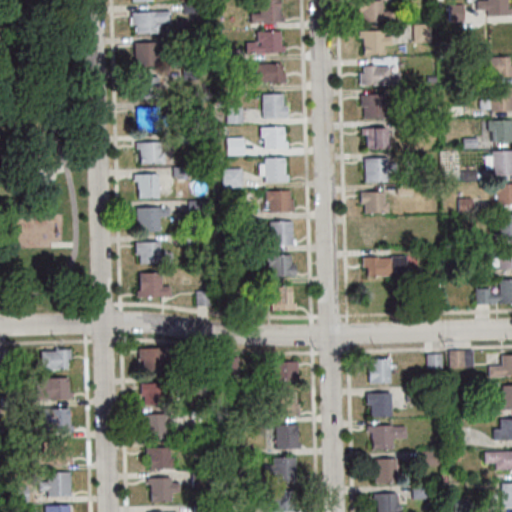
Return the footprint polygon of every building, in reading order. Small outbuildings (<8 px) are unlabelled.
[(281,21),(248,22),(248,13),(257,13),(257,0),(276,0),(277,15),(281,15),(281,21)] [(355,1),(379,0),(379,11),(391,10),(391,18),(386,18),(386,21),(362,21),(361,14),(355,14),(355,1)] [(485,15),(485,8),(474,9),(474,0),(505,0),(505,8),(510,8),(510,14),(485,15)] [(196,3),(196,12),(181,13),(180,3),(196,3)] [(447,21),(446,4),(461,4),(461,20),(447,21)] [(167,11),(167,22),(156,22),(157,31),(134,32),(134,24),(130,24),(129,12),(167,11)] [(411,24),(427,24),(428,41),(411,41),(411,24)] [(357,30),(380,30),(380,36),(389,36),(389,44),(380,45),(380,54),(361,54),(361,37),(357,37),(357,30)] [(243,52),(243,41),(255,41),(254,31),(278,31),(278,45),(282,45),(282,51),(243,52)] [(194,46),(178,46),(177,36),(194,36),(194,46)] [(162,41),(163,50),(154,50),(155,64),(132,65),(132,42),(162,41)] [(222,49),(237,49),(237,60),(222,61),(222,49)] [(511,75),(482,75),(481,57),(506,56),(506,65),(510,65),(511,75)] [(283,81),(268,82),(268,80),(253,81),(253,64),(278,63),(279,72),(282,72),(283,81)] [(397,83),(357,83),(357,72),(361,72),(361,66),(373,66),(387,66),(387,72),(397,72),(397,83)] [(180,79),(179,69),(195,69),(195,79),(180,79)] [(131,77),(155,76),(155,87),(159,87),(159,97),(136,97),(136,88),(132,88),(131,77)] [(511,110),(488,110),(488,108),(476,108),(476,99),(488,99),(487,87),(509,86),(509,98),(511,98),(511,110)] [(260,117),(259,94),(280,93),(280,105),(283,105),(284,116),(260,117)] [(383,94),(383,117),(362,117),(362,105),(359,105),(359,94),(383,94)] [(187,111),(174,111),(174,101),(187,100),(187,111)] [(156,106),(156,116),(164,116),(164,124),(156,125),(157,130),(134,131),(134,107),(156,106)] [(239,122),(224,122),(224,108),(239,107),(239,122)] [(511,140),(489,140),(489,129),(486,129),(485,120),(509,119),(509,134),(511,133),(511,140)] [(395,120),(410,120),(410,130),(396,130),(395,120)] [(285,147),(261,147),(261,136),(258,136),(257,126),(280,126),(280,141),(284,141),(285,147)] [(359,127),(384,127),(384,146),(364,147),(364,134),(359,134),(359,127)] [(189,133),(190,143),(173,143),(172,133),(189,133)] [(474,147),(460,147),(460,137),(474,137),(474,147)] [(156,141),(156,152),(161,152),(161,161),(137,162),(137,148),(134,148),(134,142),(156,141)] [(511,173),(490,174),(490,168),(482,168),(482,155),(489,155),(489,150),(511,150),(511,173)] [(262,181),(262,157),(281,157),(282,174),(285,174),(285,180),(262,181)] [(362,157),(384,157),(384,163),(394,163),(394,171),(384,171),(385,181),(363,181),(362,157)] [(170,167),(186,166),(186,176),(171,176),(170,167)] [(220,187),(219,168),(239,168),(239,186),(220,187)] [(474,180),(459,180),(459,170),(474,170),(474,180)] [(155,173),(156,196),(136,196),(135,180),(131,180),(131,174),(155,173)] [(511,203),(494,204),(494,193),(491,193),(490,184),(511,183),(511,203)] [(395,184),(410,184),(410,193),(395,193),(395,184)] [(267,211),(266,200),(263,200),(263,191),(287,190),(287,199),(290,198),(291,210),(267,211)] [(386,212),(362,212),(362,202),(358,202),(358,191),(382,191),(382,202),(385,202),(386,212)] [(469,211),(456,211),(455,198),(469,197),(469,211)] [(200,200),(200,215),(186,215),(186,200),(200,200)] [(249,218),(234,219),(234,203),(249,203),(249,218)] [(156,206),(156,207),(166,207),(166,215),(156,216),(157,230),(133,231),(133,207),(156,206)] [(511,237),(496,238),(495,214),(511,214),(511,237)] [(290,244),(268,244),(267,222),(289,221),(290,244)] [(362,245),(387,244),(386,221),(362,221),(362,245)] [(177,244),(177,234),(191,234),(191,243),(177,244)] [(133,242),(157,241),(157,252),(169,252),(169,262),(137,263),(136,254),(133,254),(133,242)] [(511,267),(496,268),(496,265),(490,265),(490,257),(493,257),(493,247),(511,247),(511,267)] [(293,275),(268,276),(268,264),(265,264),(265,255),(288,254),(288,264),(293,264),(293,275)] [(365,275),(364,266),(361,266),(360,256),(375,256),(375,257),(389,257),(389,256),(404,255),(404,274),(365,275)] [(462,275),(462,261),(477,261),(478,275),(462,275)] [(137,272),(158,272),(158,286),(168,286),(168,295),(135,296),(135,290),(137,290),(137,272)] [(511,302),(473,303),(473,288),(487,288),(487,293),(497,293),(497,279),(511,278),(511,302)] [(269,310),(269,286),(289,285),(289,303),(293,302),(293,309),(269,310)] [(194,305),(193,290),(208,290),(208,304),(194,305)] [(244,312),(243,294),(259,294),(259,311),(244,312)] [(136,348),(161,348),(161,364),(141,364),(141,359),(136,359),(136,348)] [(8,362),(0,362),(0,349),(7,349),(8,362)] [(68,349),(68,359),(65,359),(65,368),(39,368),(39,351),(54,350),(54,349),(68,349)] [(461,366),(461,350),(470,349),(470,366),(461,366)] [(447,366),(446,350),(461,350),(461,366),(447,366)] [(424,354),(439,353),(439,367),(424,368),(424,354)] [(511,375),(486,376),(485,366),(499,365),(499,355),(511,354),(511,375)] [(237,373),(221,374),(221,357),(236,356),(237,373)] [(388,381),(367,382),(366,359),(387,358),(388,381)] [(294,361),(295,383),(271,384),(271,382),(268,382),(267,372),(271,372),(271,361),(294,361)] [(193,376),(208,375),(209,392),(194,392),(193,376)] [(35,399),(34,378),(65,377),(66,392),(69,392),(69,398),(35,399)] [(138,383),(162,382),(162,403),(142,403),(142,394),(138,394),(138,383)] [(511,408),(500,408),(491,409),(490,409),(490,398),(500,398),(499,385),(511,384),(511,408)] [(420,386),(420,399),(404,400),(403,386),(420,386)] [(272,416),(272,392),(293,391),(293,404),(296,403),(296,415),(272,416)] [(388,392),(388,415),(369,416),(368,404),(365,404),(364,393),(388,392)] [(0,406),(0,396),(15,396),(15,406),(0,406)] [(202,407),(202,417),(189,417),(189,408),(202,407)] [(33,432),(32,426),(37,426),(37,409),(67,408),(67,425),(70,425),(70,431),(33,432)] [(240,421),(240,411),(256,411),(256,421),(240,421)] [(169,414),(169,421),(163,422),(163,436),(141,437),(140,415),(169,414)] [(511,438),(491,439),(491,428),(497,428),(497,418),(511,418),(511,438)] [(297,448),(273,448),(273,425),(293,424),(294,441),(297,441),(297,448)] [(364,425),(389,424),(389,426),(403,426),(404,437),(390,437),(390,447),(369,448),(369,431),(364,431),(364,425)] [(68,461),(42,462),(41,441),(64,441),(64,450),(68,450),(68,461)] [(245,455),(230,456),(229,444),(245,443),(245,455)] [(144,447),(167,446),(167,458),(171,458),(171,467),(148,468),(147,453),(144,453),(144,447)] [(419,450),(435,450),(435,464),(419,465),(419,450)] [(493,468),(492,462),(482,462),(481,452),(511,451),(511,469),(507,469),(507,468),(493,468)] [(270,481),(270,475),(262,475),(262,465),(270,465),(270,457),(293,457),(293,480),(270,481)] [(369,459),(393,458),(394,481),(373,482),(372,470),(370,470),(369,459)] [(234,469),(247,469),(247,479),(234,479),(234,469)] [(205,471),(206,485),(191,486),(190,472),(205,471)] [(46,496),(46,490),(37,490),(37,482),(45,482),(45,472),(68,472),(68,495),(46,496)] [(145,478),(167,477),(168,483),(177,483),(177,491),(168,491),(168,500),(149,500),(148,483),(145,483),(145,478)] [(511,506),(499,506),(498,483),(511,482),(511,506)] [(425,484),(425,498),(410,498),(410,484),(425,484)] [(26,502),(10,502),(10,486),(25,486),(26,502)] [(271,511),(271,501),(268,501),(267,491),(291,490),(291,500),(295,500),(295,510),(271,511)] [(371,493),(393,492),(394,503),(398,503),(398,511),(374,511),(374,499),(371,499),(371,493)] [(451,511),(451,499),(467,499),(467,511),(451,511)] [(230,511),(230,504),(244,503),(244,511),(230,511)]
